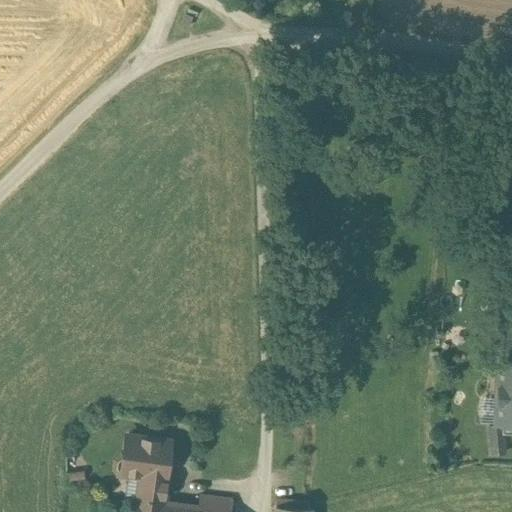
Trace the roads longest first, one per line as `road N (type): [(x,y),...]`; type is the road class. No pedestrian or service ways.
road 1 (unclassified): [(261,33),(348,35),(511,61)]
road 2 (residential): [(150,54),(0,192)]
